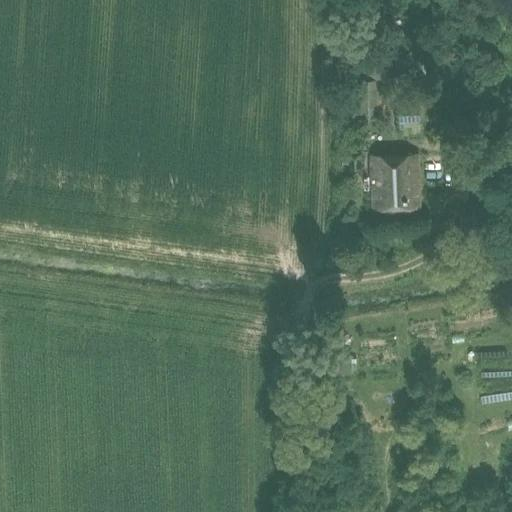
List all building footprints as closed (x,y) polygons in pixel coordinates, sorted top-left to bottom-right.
[(393,37),(397,80),(427,77),(423,33),(393,37)] [(352,78),(375,78),(373,42),(351,43),(352,78)] [(385,77),(375,78),(352,78),(352,118),(386,118),(385,77)] [(429,90),(398,93),(402,136),(432,134),(429,90)] [(350,170),(362,170),(361,154),(349,155),(350,170)] [(371,155),(373,208),(420,206),(418,154),(381,155),(371,155)]
